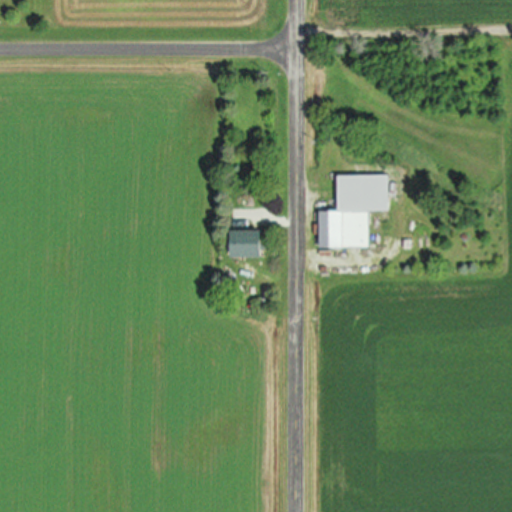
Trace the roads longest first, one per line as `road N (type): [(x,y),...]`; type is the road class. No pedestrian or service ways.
road 1 (tertiary): [(298,511),(298,0)]
road 2 (residential): [(0,49),(298,51)]
road 3 (track): [(298,28),(387,37),(511,33)]
